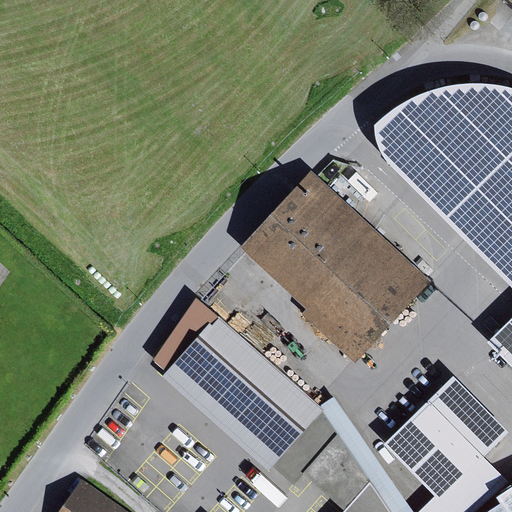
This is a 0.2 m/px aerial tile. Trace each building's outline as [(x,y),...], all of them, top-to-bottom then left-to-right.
[(511,6),(504,0),(499,0),(494,15),(506,23),(511,17),(511,6)] [(389,156),(511,280),(511,83),(508,82),(488,79),(465,80),(450,82),(435,86),(423,90),(410,97),(397,104),(379,120),(378,127),(380,136),(383,146),(389,156)] [(330,186),(313,171),(243,247),(358,359),(431,280),(365,217),(370,202),(340,175),(330,186)] [(325,408),(198,296),(155,358),(168,370),(163,376),(269,470),(274,464),(294,481),(304,470),(336,432),(337,432),(325,408)] [(511,317),(490,339),(511,361),(511,317)] [(511,431),(456,374),(386,440),(437,493),(441,497),(485,455),(511,431)] [(372,480),(336,432),(304,470),(347,509),(372,480)] [(437,493),(418,511),(473,511),(508,479),(485,455),(441,497),(437,493)] [(393,511),(372,480),(347,509),(343,511),(393,511)] [(123,511),(79,481),(57,511),(123,511)] [(511,511),(511,485),(500,493),(505,500),(486,511),(511,511)]
